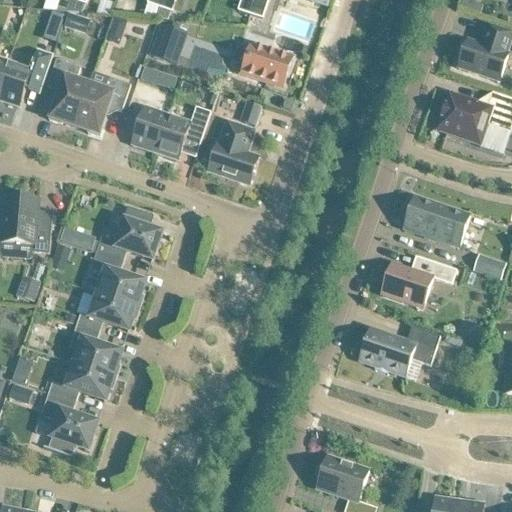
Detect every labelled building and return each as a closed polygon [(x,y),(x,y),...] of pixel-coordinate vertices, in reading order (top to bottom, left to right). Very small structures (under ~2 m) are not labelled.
[(62,0),(49,0),(44,14),(66,16),(71,3),(62,0)] [(87,8),(89,0),(71,0),(71,3),(85,7),(87,8)] [(160,11),(164,0),(150,0),(148,7),(160,11)] [(173,16),(178,0),(164,0),(160,11),(173,16)] [(251,18),(257,0),(243,0),(238,14),(251,18)] [(263,23),(271,0),(257,0),(251,18),(263,23)] [(82,18),(85,7),(71,3),(66,16),(68,16),(82,18)] [(148,7),(144,19),(157,23),(160,11),(148,7)] [(64,32),(85,39),(89,26),(69,19),(64,32)] [(181,35),(161,28),(151,59),(170,66),(181,35)] [(225,58),(227,30),(195,28),(193,56),(225,58)] [(511,44),(511,36),(488,28),(481,48),(468,44),(459,72),(499,86),(509,58),(508,57),(511,44)] [(0,92),(9,65),(0,61),(0,50),(1,47),(0,47),(0,92)] [(283,91),(293,62),(252,49),(243,77),(283,91)] [(43,89),(53,59),(39,54),(33,73),(9,65),(0,92),(0,105),(20,112),(29,84),(43,89)] [(76,131),(89,90),(76,86),(81,72),(57,64),(48,91),(61,95),(55,116),(52,115),(49,124),(62,128),(63,126),(76,131)] [(94,76),(89,90),(76,131),(89,135),(88,137),(101,141),(104,132),(102,132),(108,111),(122,116),(131,89),(94,76)] [(511,136),(511,133),(511,102),(493,96),(488,112),(450,99),(446,110),(442,121),(442,122),(438,133),(462,141),(461,143),(481,149),(487,133),(485,132),(487,128),(511,136)] [(256,131),(262,111),(247,106),(240,126),(256,131)] [(155,158),(168,118),(145,110),(132,150),(155,158)] [(202,146),(211,117),(197,112),(192,126),(168,118),(155,158),(179,165),(187,141),(202,146)] [(218,148),(208,175),(250,190),(260,162),(248,158),(255,135),(228,126),(220,149),(218,148)] [(50,258),(53,216),(38,215),(39,203),(6,200),(4,228),(0,228),(0,246),(34,249),(33,256),(50,258)] [(460,252),(471,220),(415,201),(412,210),(410,209),(406,212),(403,219),(405,223),(407,224),(404,233),(460,252)] [(161,241),(162,242),(164,236),(159,234),(159,236),(125,224),(119,241),(104,236),(96,258),(124,267),(127,256),(152,264),(152,266),(153,266),(161,241)] [(81,238),(76,251),(92,257),(97,243),(81,238)] [(72,252),(59,248),(55,259),(68,263),(72,252)] [(145,287),(120,279),(124,267),(96,258),(89,280),(103,285),(98,298),(140,312),(144,300),(142,299),(146,286),(145,285),(145,287)] [(501,285),(507,268),(480,259),(474,276),(501,285)] [(452,289),(457,274),(426,264),(421,277),(393,267),(382,299),(423,313),(433,282),(452,289)] [(34,307),(41,287),(23,280),(16,300),(34,307)] [(136,324),(140,312),(98,298),(91,321),(81,318),(77,330),(100,337),(104,326),(129,334),(128,336),(129,336),(134,323),(136,324)] [(68,317),(65,326),(73,328),(76,320),(68,317)] [(96,349),(100,337),(77,330),(70,352),(79,355),(75,368),(117,382),(121,370),(118,369),(123,356),(122,355),(121,357),(96,349)] [(407,346),(371,333),(360,365),(406,381),(412,364),(431,370),(441,340),(412,331),(407,346)] [(469,338),(470,346),(479,349),(485,343),(484,335),(475,332),(469,338)] [(113,394),(117,382),(75,368),(67,391),(53,386),(49,398),(76,407),(80,396),(105,404),(105,406),(110,393),(113,394)] [(26,390),(31,377),(17,372),(12,385),(26,390)] [(28,410),(33,395),(14,389),(9,403),(28,410)] [(49,398),(49,397),(41,420),(57,426),(51,442),(57,444),(53,453),(73,459),(76,451),(84,454),(84,456),(90,458),(92,450),(89,450),(98,424),(97,423),(97,427),(72,417),(76,407),(49,398)] [(377,511),(359,506),(370,475),(328,460),(325,470),(323,469),(318,472),(316,478),(318,483),(320,483),(317,493),(349,504),(346,511),(377,511)] [(459,511),(460,504),(436,501),(434,511),(459,511)]
